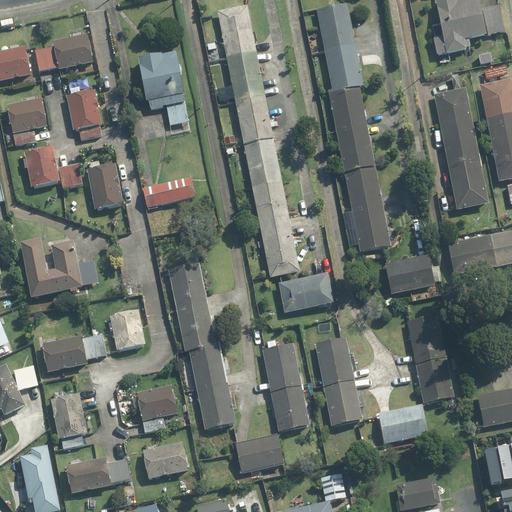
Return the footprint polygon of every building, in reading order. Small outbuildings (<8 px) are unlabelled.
[(470,50),(469,42),(504,35),(499,8),(480,11),(477,0),(447,0),(434,3),(438,26),(432,27),(434,42),(432,42),(436,65),(450,62),(449,56),(465,53),(464,51),(470,50)] [(327,92),(352,214),(342,216),(345,232),(355,230),(360,256),(391,249),(359,90),(362,89),(345,4),(316,10),(333,90),(327,92)] [(217,14),(232,88),(216,92),(218,104),(235,101),(271,282),(300,276),(246,8),(217,14)] [(58,71),(58,73),(93,67),(88,37),(51,43),(53,50),(34,53),(38,74),(58,71)] [(0,53),(0,83),(29,78),(24,50),(18,51),(17,46),(8,48),(9,52),(0,53)] [(188,126),(175,55),(161,58),(161,57),(136,61),(144,105),(149,105),(150,112),(166,109),(169,130),(188,126)] [(478,57),(479,67),(492,65),(491,55),(478,57)] [(506,69),(484,73),(486,81),(508,77),(506,69)] [(511,86),(511,82),(479,88),(498,185),(511,181),(511,86)] [(433,96),(440,131),(433,132),(436,150),(443,149),(456,214),(488,208),(466,90),(433,96)] [(95,93),(65,98),(71,133),(81,131),(83,141),(101,138),(100,127),(101,127),(95,93)] [(41,101),(6,108),(14,148),(36,144),(33,132),(47,130),(41,101)] [(53,150),(25,154),(30,191),(60,186),(60,191),(81,187),(78,167),(56,170),(53,150)] [(122,208),(115,166),(85,172),(93,213),(122,208)] [(189,180),(141,192),(146,212),(194,201),(189,180)] [(511,232),(446,246),(454,279),(511,266),(511,232)] [(41,241),(20,245),(30,302),(83,293),(82,288),(98,285),(94,263),(77,266),(73,245),(50,249),(54,273),(47,274),(41,241)] [(427,256),(385,264),(391,296),(433,289),(427,256)] [(199,266),(167,272),(183,356),(188,355),(203,433),(234,428),(218,344),(214,344),(199,266)] [(327,277),(277,286),(283,316),(332,307),(327,277)] [(145,348),(137,313),(110,318),(111,324),(107,325),(109,334),(112,333),(116,354),(145,348)] [(0,349),(9,346),(1,326),(5,325),(1,315),(0,315),(0,349)] [(437,318),(406,324),(424,406),(454,400),(445,359),(453,358),(451,348),(444,349),(437,318)] [(106,357),(102,337),(82,340),(82,338),(41,346),(47,375),(87,367),(86,361),(106,357)] [(346,341),(315,347),(330,430),(361,425),(346,341)] [(274,342),(266,343),(268,351),(261,353),(279,435),(310,429),(292,346),(276,350),(274,342)] [(6,368),(0,370),(0,413),(3,420),(26,408),(19,394),(38,388),(33,367),(9,374),(6,368)] [(134,394),(139,436),(164,433),(162,420),(175,419),(172,390),(134,394)] [(511,390),(477,397),(483,429),(511,423),(511,390)] [(79,397),(50,402),(60,452),(84,447),(82,439),(87,438),(79,397)] [(421,407),(377,414),(382,446),(426,439),(421,407)] [(283,469),(277,437),(234,445),(240,475),(237,476),(239,487),(250,484),(248,476),(283,469)] [(158,451),(157,446),(145,448),(146,453),(142,453),(146,482),(188,475),(183,446),(158,451)] [(59,511),(48,447),(30,450),(31,457),(19,460),(27,502),(31,501),(33,511),(59,511)] [(504,483),(511,481),(511,455),(510,447),(498,449),(504,483)] [(492,485),(504,483),(498,449),(485,451),(492,485)] [(107,460),(67,468),(73,497),(112,489),(111,486),(132,482),(128,461),(108,465),(107,460)] [(345,502),(339,466),(317,470),(324,506),(345,502)] [(439,511),(435,481),(393,488),(397,511),(439,511)] [(511,490),(501,493),(503,506),(511,504),(511,490)] [(198,511),(231,511),(230,499),(197,505),(198,511)]
